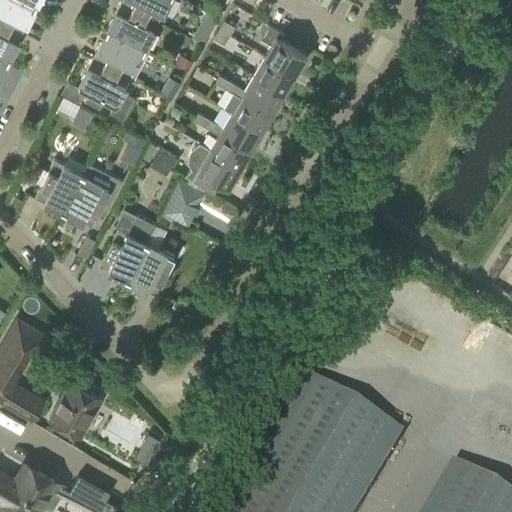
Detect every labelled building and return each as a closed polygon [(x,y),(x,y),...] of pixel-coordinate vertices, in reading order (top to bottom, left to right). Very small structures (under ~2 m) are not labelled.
[(0,0),(0,21),(21,32),(35,6),(23,0),(0,0)] [(120,0),(120,2),(158,21),(168,0),(120,0)] [(158,21),(120,2),(106,30),(147,50),(149,48),(145,46),(158,21)] [(223,19),(218,28),(229,35),(234,26),(223,19)] [(0,55),(8,59),(21,32),(0,21),(0,55)] [(284,32),(268,23),(260,38),(270,44),(264,55),(294,73),(306,53),(281,38),(284,32)] [(209,33),(197,27),(191,37),(203,44),(209,33)] [(224,44),(229,35),(218,28),(213,37),(224,44)] [(147,50),(106,30),(92,57),(129,76),(142,51),(146,53),(147,50)] [(191,61),(179,54),(175,63),(187,70),(191,61)] [(264,55),(253,74),(283,92),(294,73),(264,55)] [(134,97),(122,91),(129,76),(92,57),(77,86),(113,104),(109,112),(123,119),(134,97)] [(227,89),(231,82),(219,74),(214,81),(227,89)] [(253,74),(244,89),(242,93),(272,110),(283,92),(253,74)] [(160,91),(171,97),(180,83),(169,76),(160,91)] [(240,96),(242,93),(244,89),(231,82),(227,89),(231,91),(240,96)] [(261,129),(272,110),(242,93),(240,96),(231,91),(223,106),(231,111),(261,129)] [(87,97),(83,106),(96,113),(100,104),(87,97)] [(87,127),(94,114),(79,106),(72,120),(87,127)] [(193,119),(205,126),(210,119),(197,111),(193,119)] [(231,111),(222,126),(220,130),(250,148),(261,129),(231,111)] [(218,134),(220,130),(222,126),(210,119),(205,126),(218,134)] [(134,143),(138,135),(128,130),(124,138),(134,143)] [(239,166),(250,148),(220,130),(218,134),(209,148),(239,166)] [(148,141),(140,156),(149,160),(156,145),(148,141)] [(239,166),(209,148),(198,142),(195,145),(189,150),(187,162),(189,163),(191,168),(184,175),(213,192),(219,182),(228,186),(239,166)] [(174,157),(161,150),(154,164),(167,171),(174,157)] [(62,211),(72,193),(84,170),(81,168),(79,172),(53,159),(34,197),(62,211)] [(91,225),(97,214),(102,217),(121,180),(87,163),(84,170),(72,193),(62,211),(91,225)] [(179,183),(165,212),(186,223),(200,194),(179,183)] [(22,200),(12,195),(8,204),(17,209),(22,200)] [(126,280),(148,238),(155,224),(123,207),(121,210),(116,222),(114,225),(117,227),(98,265),(126,280)] [(150,239),(148,238),(126,280),(155,294),(174,256),(148,243),(150,239)] [(76,253),(85,258),(90,248),(81,243),(76,253)] [(45,334),(16,318),(0,345),(0,401),(31,420),(44,399),(8,378),(26,347),(34,352),(45,334)] [(98,398),(69,382),(48,418),(78,434),(98,398)] [(308,382),(230,511),(356,511),(401,438),(308,382)] [(159,439),(147,432),(134,456),(146,463),(159,439)] [(36,511),(55,479),(25,463),(16,478),(0,468),(0,500),(2,501),(0,505),(0,508),(7,511),(36,511)] [(511,511),(511,504),(451,468),(425,511),(511,511)] [(126,511),(127,511),(111,502),(108,507),(102,504),(111,490),(79,471),(70,488),(61,483),(57,491),(98,511),(126,511)]
